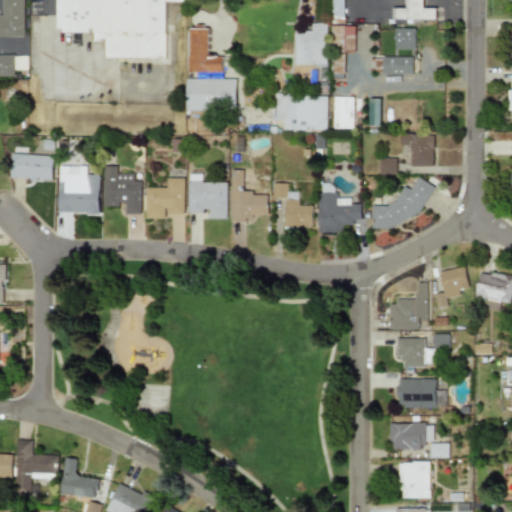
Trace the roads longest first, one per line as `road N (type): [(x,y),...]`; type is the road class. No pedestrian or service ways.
road 1 (residential): [(473,218),(359,278),(150,252),(43,250),(37,409)]
road 2 (residential): [(0,410),(37,409),(205,511)]
road 3 (residential): [(359,278),(357,511)]
road 4 (residential): [(475,0),(473,218)]
